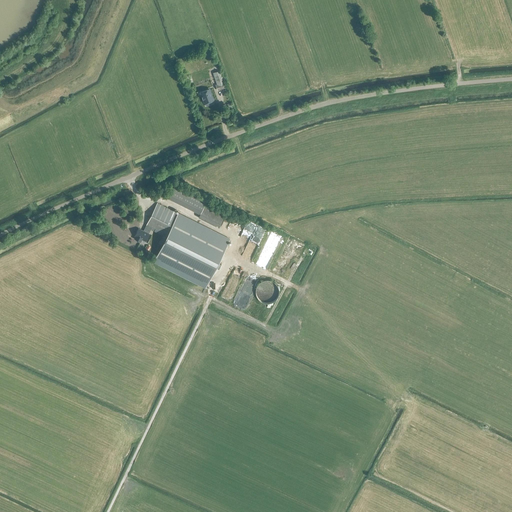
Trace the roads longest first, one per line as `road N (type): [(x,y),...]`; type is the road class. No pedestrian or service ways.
road 1 (unclassified): [(0,235),(312,106),(511,79)]
road 2 (unclassified): [(107,511),(212,292)]
